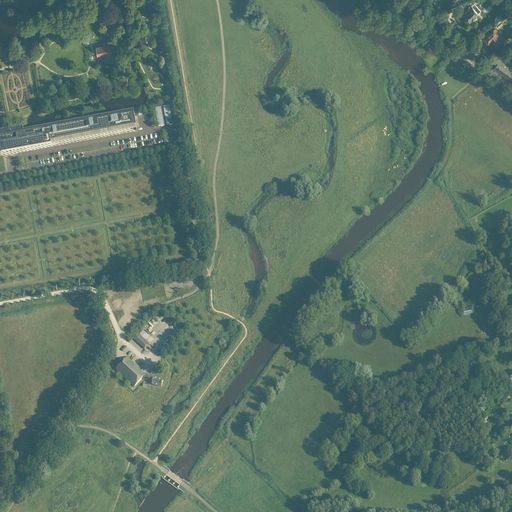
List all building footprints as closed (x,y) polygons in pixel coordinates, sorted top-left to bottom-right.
[(476,16),(481,12),(475,5),(481,0),(480,0),(472,0),(461,5),(467,11),(463,14),(466,17),(467,17),(470,20),(472,18),(474,20),(477,17),(476,16)] [(503,22),(510,16),(506,13),(500,18),(503,22)] [(497,47),(505,40),(499,32),(499,31),(496,28),(485,38),(485,39),(486,41),(488,41),(490,40),(492,42),(491,42),(492,44),(494,43),(497,47)] [(97,47),(99,56),(106,55),(106,59),(111,59),(110,57),(113,57),(112,53),(114,51),(114,48),(111,46),(108,47),(108,46),(97,47)] [(456,55),(455,54),(453,56),(451,58),(460,68),(465,64),(464,63),(456,55)] [(503,75),(509,67),(499,60),(494,68),(503,75)] [(511,80),(511,69),(509,67),(503,75),(511,80)] [(0,152),(2,152),(1,148),(5,147),(8,147),(8,151),(16,150),(15,145),(25,144),(26,148),(136,128),(137,131),(134,112),(96,119),(4,136),(0,136),(0,152)] [(133,338),(145,349),(149,344),(138,333),(133,338)] [(127,357),(115,370),(134,387),(142,379),(152,382),(152,385),(161,388),(163,381),(154,378),(145,375),(134,365),(135,364),(127,357)] [(429,445),(419,454),(421,457),(431,448),(429,445)]
